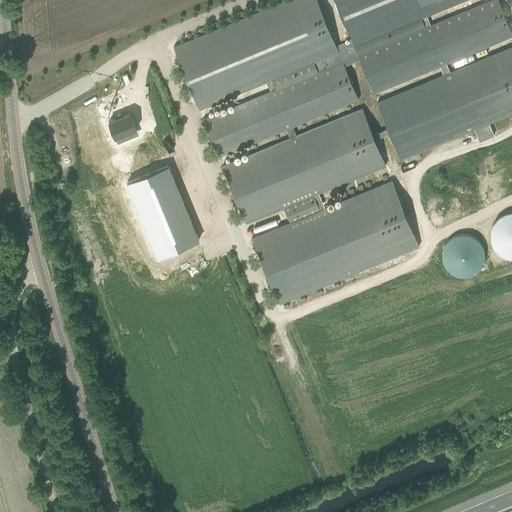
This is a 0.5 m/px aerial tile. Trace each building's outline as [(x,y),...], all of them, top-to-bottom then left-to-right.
[(323,59),(339,52),(317,0),(287,0),(174,47),(199,110),(267,82),(271,91),(203,119),(219,157),(286,129),(290,138),(223,166),(246,223),(284,207),(290,222),(252,238),(279,304),(419,246),(392,180),(325,208),(319,193),(386,165),(375,139),(362,108),(296,136),(293,126),(359,99),(345,66),(343,61),(327,68),(323,59)] [(335,0),(352,41),(337,47),(339,52),(323,59),(327,68),(343,61),(345,66),(360,59),(373,92),(439,65),(444,75),(377,102),(388,129),(373,135),(375,139),(390,133),(401,159),(474,129),(489,123),(511,113),(511,47),(450,73),(446,62),(511,35),(511,32),(498,0),(492,0),(431,25),(427,16),(465,0),(335,0)] [(109,121),(115,137),(136,129),(139,134),(153,128),(148,116),(134,122),(130,112),(123,115),(122,113),(115,116),(116,118),(109,121)] [(494,135),(489,123),(474,129),(479,142),(494,135)] [(126,182),(157,256),(198,239),(167,165),(126,182)]
